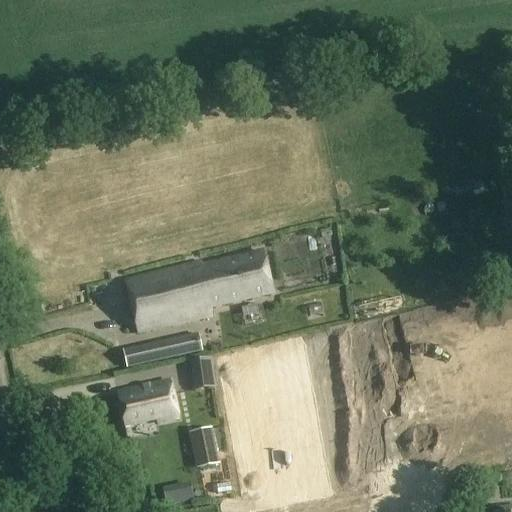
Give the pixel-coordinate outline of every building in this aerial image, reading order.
[(274,293),(264,252),(203,268),(202,264),(126,283),(138,334),(214,315),(212,307),(274,293)] [(202,353),(198,336),(124,353),(128,370),(202,353)] [(178,420),(169,383),(118,394),(125,427),(156,420),(157,425),(178,420)] [(220,466),(213,431),(190,435),(197,471),(220,466)] [(224,475),(209,477),(211,493),(226,491),(224,475)] [(173,488),(163,490),(167,507),(177,505),(173,488)]
